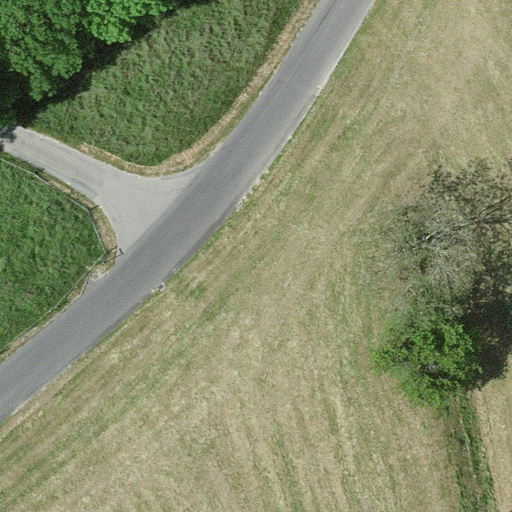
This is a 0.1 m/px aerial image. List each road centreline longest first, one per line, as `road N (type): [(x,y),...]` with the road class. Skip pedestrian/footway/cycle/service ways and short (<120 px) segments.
road 1 (unclassified): [(345,0),(289,95),(183,226),(0,393)]
road 2 (track): [(183,226),(0,137)]
